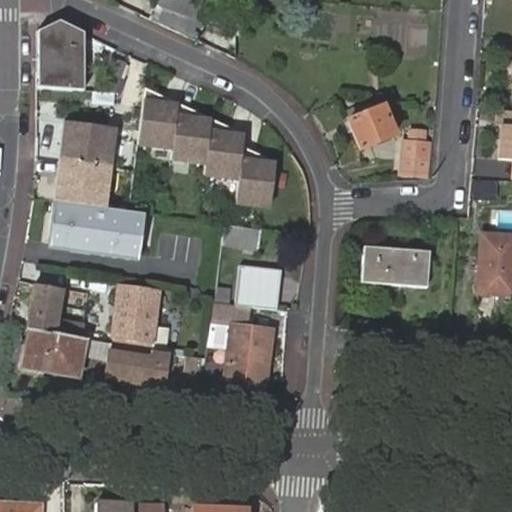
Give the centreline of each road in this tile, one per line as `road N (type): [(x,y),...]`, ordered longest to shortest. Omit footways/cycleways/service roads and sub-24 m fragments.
road 1 (residential): [(69,0),(246,79),(290,112),(329,205)]
road 2 (residential): [(329,205),(450,194),(462,0)]
road 3 (residential): [(303,451),(0,438)]
road 4 (residential): [(303,451),(511,463)]
road 5 (tertiary): [(5,0),(0,204)]
road 6 (residential): [(318,332),(511,346)]
road 7 (residential): [(329,205),(318,332)]
road 8 (residential): [(318,332),(303,451)]
